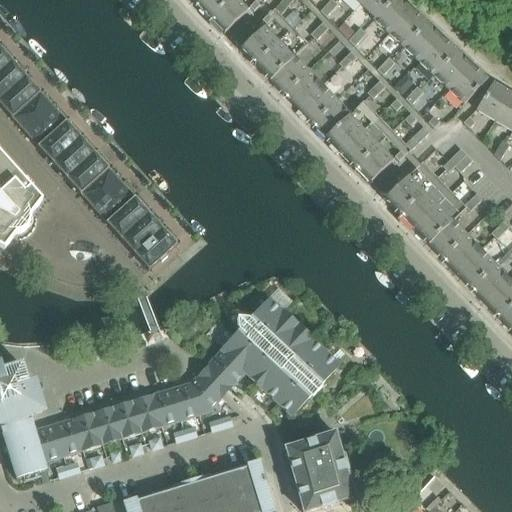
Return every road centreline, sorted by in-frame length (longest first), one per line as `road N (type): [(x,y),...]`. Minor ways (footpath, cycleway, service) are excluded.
road 1 (residential): [(161,0),(511,360)]
road 2 (residential): [(262,429),(178,352),(61,383),(37,360),(0,355)]
road 3 (residential): [(262,429),(19,502),(8,502),(0,488)]
